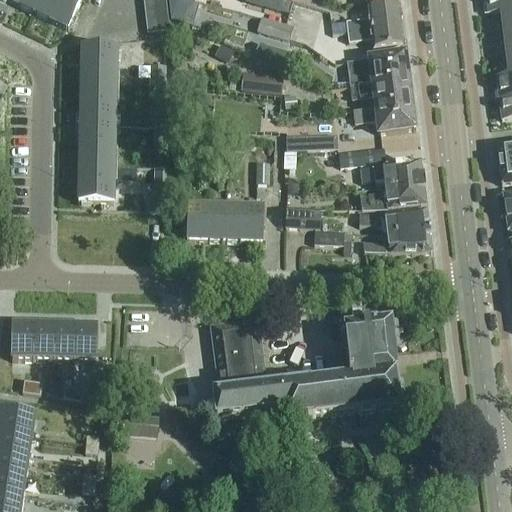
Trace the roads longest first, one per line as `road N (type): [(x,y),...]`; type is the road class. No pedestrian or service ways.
road 1 (residential): [(39,282),(472,295)]
road 2 (tertiary): [(472,295),(438,0)]
road 3 (residential): [(39,282),(42,73),(0,44)]
road 4 (tertiary): [(492,453),(472,295)]
